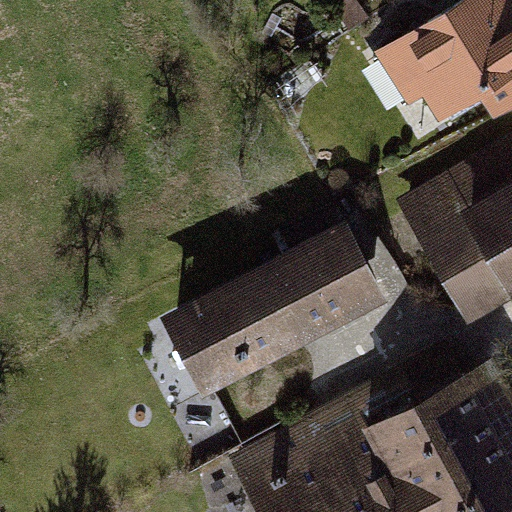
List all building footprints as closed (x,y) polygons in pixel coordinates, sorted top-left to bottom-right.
[(511,0),(463,0),(385,44),(425,114),(472,88),(486,113),(511,98),(511,0)] [(511,147),(402,214),(471,329),(511,304),(511,147)] [(179,324),(211,388),(378,303),(345,239),(179,324)] [(353,398),(412,511),(496,511),(511,504),(511,468),(448,347),(353,398)] [(238,457),(267,511),(412,511),(353,398),(238,457)]
